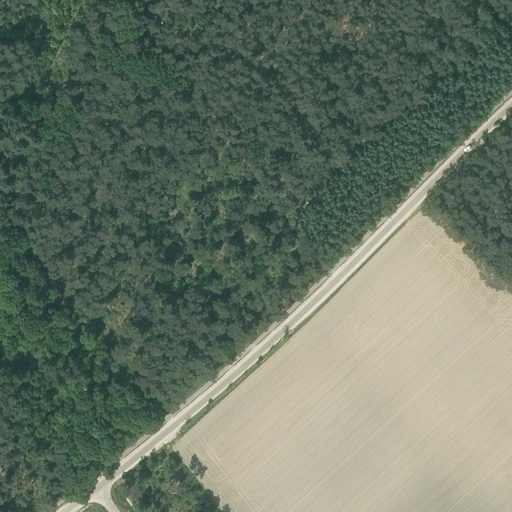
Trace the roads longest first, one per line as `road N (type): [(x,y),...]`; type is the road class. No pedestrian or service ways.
road 1 (unclassified): [(95,489),(318,297),(511,107)]
road 2 (track): [(84,0),(32,105),(36,128),(0,216)]
road 3 (track): [(332,269),(194,99)]
road 4 (track): [(0,374),(95,489)]
